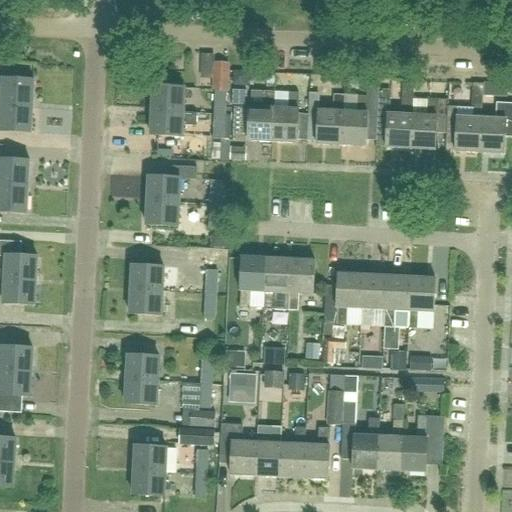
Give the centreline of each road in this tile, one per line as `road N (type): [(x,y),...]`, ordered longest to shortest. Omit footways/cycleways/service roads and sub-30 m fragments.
road 1 (residential): [(74,511),(97,29)]
road 2 (residential): [(511,49),(97,29)]
road 3 (residential): [(476,511),(485,241)]
road 4 (residential): [(485,241),(246,228)]
